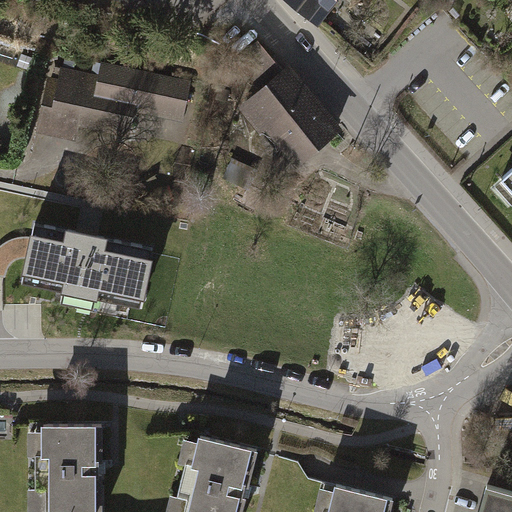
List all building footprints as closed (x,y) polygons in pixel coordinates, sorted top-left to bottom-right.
[(289,0),(317,22),(334,0),(289,0)] [(296,162),(339,127),(292,68),(287,73),(262,41),(239,59),(265,91),(243,109),(262,133),(269,128),(296,162)] [(183,122),(191,83),(102,65),(100,76),(62,68),(60,82),(51,80),(40,136),(79,144),(83,129),(132,139),(138,113),(183,122)] [(87,234),(37,223),(34,237),(29,259),(24,282),(66,291),(63,302),(95,309),(98,297),(144,308),(156,250),(87,234)] [(0,277),(5,279),(7,273),(10,267),(13,263),(19,260),(24,258),(29,259),(34,237),(29,237),(20,237),(9,241),(0,246),(0,277)] [(52,426),(35,426),(36,511),(109,511),(108,417),(52,417),(52,426)] [(245,511),(263,442),(211,426),(208,437),(192,433),(172,511),(245,511)] [(395,511),(401,490),(346,476),(343,486),(328,482),(320,511),(395,511)] [(511,511),(511,500),(486,493),(480,511),(511,511)]
